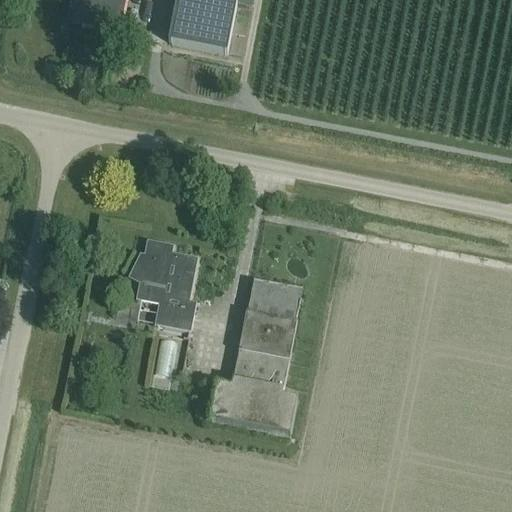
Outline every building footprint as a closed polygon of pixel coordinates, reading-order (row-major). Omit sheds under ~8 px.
[(120,28),(125,0),(71,0),(67,24),(93,30),(95,22),(120,28)] [(208,0),(177,0),(168,45),(227,57),(237,6),(208,0)] [(118,65),(115,82),(135,85),(138,68),(118,65)] [(136,302),(136,303),(160,308),(156,328),(155,327),(154,329),(190,336),(195,313),(184,310),(185,305),(189,306),(197,262),(172,257),(173,249),(147,244),(147,245),(148,246),(146,260),(141,259),(130,281),(141,286),(137,302),(136,302)] [(231,391),(223,389),(216,388),(209,424),(289,440),(297,404),(282,401),(296,326),(246,316),(231,391)]
